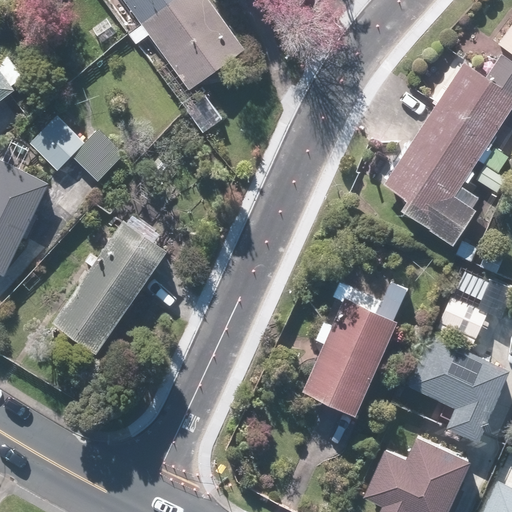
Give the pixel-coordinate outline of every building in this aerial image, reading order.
[(138,45),(155,32),(196,88),(252,46),(217,0),(130,0),(147,22),(130,34),(138,45)] [(489,74),(468,60),(387,181),(413,198),(406,207),(456,241),(487,195),(467,181),(481,160),(500,172),(511,153),(494,141),(511,114),(511,28),(503,42),(508,45),(489,74)] [(0,100),(22,85),(17,79),(28,72),(13,52),(1,61),(0,59),(0,100)] [(228,115),(212,93),(191,108),(207,130),(228,115)] [(60,114),(32,143),(59,170),(75,153),(101,178),(128,151),(102,126),(88,142),(60,114)] [(0,269),(19,278),(43,252),(49,241),(32,232),(58,178),(2,151),(0,156),(0,269)] [(160,192),(144,177),(129,193),(146,208),(160,192)] [(173,246),(129,216),(59,318),(102,348),(173,246)] [(486,246),(464,234),(454,253),(476,264),(486,246)] [(511,256),(489,247),(481,268),(504,276),(511,256)] [(493,280),(464,269),(457,288),(486,299),(493,280)] [(379,292),(343,277),(336,294),(346,298),(336,321),(328,318),(320,338),(327,341),(309,385),(365,408),(403,316),(398,314),(410,286),(386,276),(379,292)] [(511,371),(511,363),(425,323),(401,376),(459,402),(449,423),(481,438),(511,371)] [(411,448),(391,439),(368,489),(387,497),(383,504),(400,511),(416,511),(417,511),(450,511),(477,453),(420,427),(411,448)] [(511,511),(511,479),(498,474),(481,511),(511,511)]
